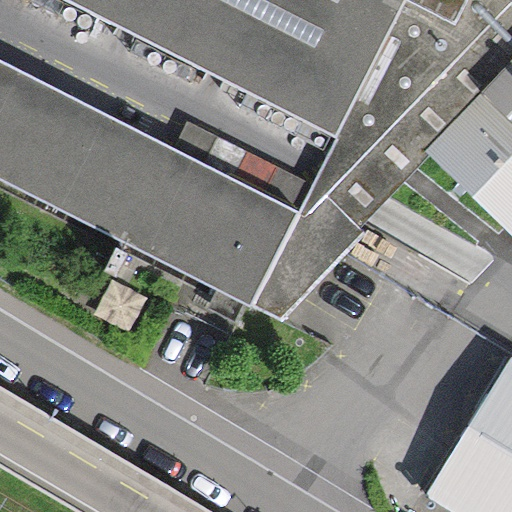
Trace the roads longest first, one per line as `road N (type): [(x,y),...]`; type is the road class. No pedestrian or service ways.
road 1 (residential): [(276,511),(0,341)]
road 2 (primary): [(136,511),(0,431)]
